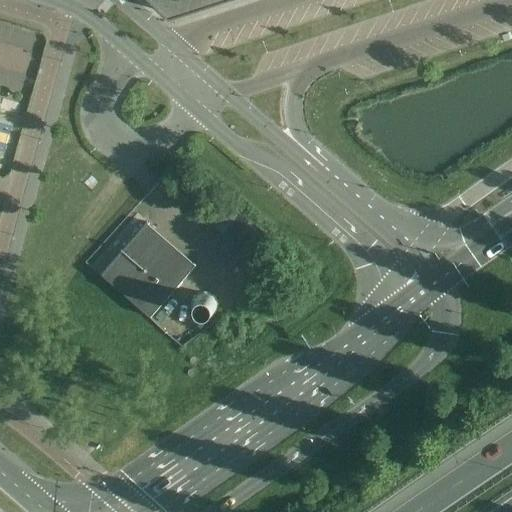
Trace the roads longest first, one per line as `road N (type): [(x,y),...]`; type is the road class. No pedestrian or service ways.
road 1 (unclassified): [(218,511),(431,368),(447,333),(446,304),(434,282)]
road 2 (unclassified): [(190,110),(350,246),(369,275),(370,332)]
road 3 (secondary): [(370,332),(140,500)]
road 4 (residential): [(302,72),(511,5)]
road 5 (unclassified): [(143,66),(119,73),(102,93),(109,135),(127,147),(158,144),(190,110)]
road 6 (residential): [(296,0),(172,48)]
road 7 (unclassified): [(392,238),(297,154)]
